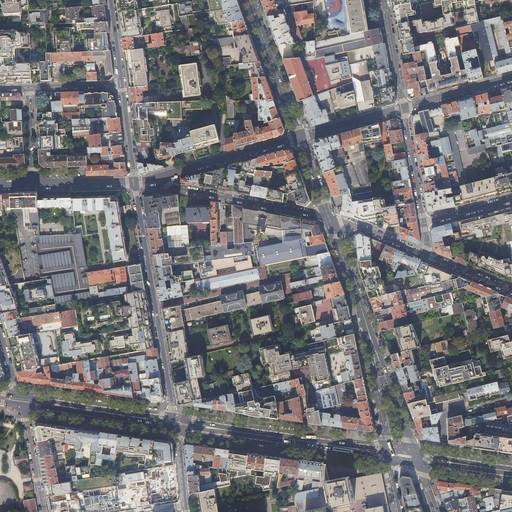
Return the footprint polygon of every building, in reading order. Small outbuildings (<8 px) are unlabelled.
[(5,14),(7,17),(22,16),(21,3),(20,3),(20,0),(19,0),(8,0),(4,5),(5,14)] [(116,0),(119,13),(121,12),(139,9),(138,3),(137,3),(136,0),(116,0)] [(207,0),(209,9),(209,12),(215,11),(240,7),(238,1),(237,0),(207,0)] [(261,0),(263,4),(267,17),(285,14),(289,14),(295,13),(307,11),(313,10),(313,2),(286,6),(287,10),(285,10),(284,9),(281,9),(278,9),(276,4),(277,3),(276,0),(275,0),(261,0)] [(344,0),(350,35),(364,32),(369,31),(363,0),(344,0)] [(511,0),(434,0),(435,3),(435,7),(442,6),(444,14),(454,12),(452,6),(452,5),(457,4),(463,3),(465,10),(476,8),(474,3),(474,1),(478,1),(483,0),(511,0)] [(190,1),(177,3),(179,17),(180,17),(186,16),(192,15),(192,12),(190,1)] [(411,2),(406,3),(394,5),(396,13),(393,13),(394,18),(397,17),(398,24),(409,22),(408,15),(414,14),(415,14),(415,13),(416,13),(416,12),(415,12),(415,11),(414,11),(413,10),(412,10),(411,2)] [(173,26),(171,26),(171,23),(172,23),(173,22),(173,20),(173,18),(173,16),(172,14),(171,13),(170,12),(169,12),(169,9),(170,9),(168,4),(156,6),(139,9),(121,12),(119,13),(120,20),(123,38),(141,36),(142,35),(143,29),(143,28),(142,28),(141,27),(140,18),(138,17),(139,16),(141,17),(144,17),(145,17),(146,17),(147,17),(147,16),(154,15),(155,14),(156,14),(155,16),(157,28),(155,28),(158,33),(163,32),(172,31),(173,26)] [(80,7),(65,8),(67,23),(77,23),(107,22),(105,13),(104,5),(93,6),(91,6),(93,18),(79,18),(79,11),(80,9),(80,7)] [(219,19),(220,24),(231,22),(232,22),(245,20),(242,13),(241,10),(240,7),(215,11),(217,19),(219,19)] [(468,23),(479,21),(476,8),(465,10),(466,15),(465,15),(466,20),(467,20),(468,23)] [(46,24),(48,24),(47,17),(49,17),(48,9),(29,11),(30,24),(46,24)] [(307,15),(307,11),(295,13),(296,19),(294,19),(295,26),(300,43),(303,42),(297,25),(314,23),(314,14),(307,15)] [(454,17),(454,12),(444,14),(444,17),(436,19),(436,20),(432,21),(432,20),(424,22),(423,19),(409,22),(398,24),(401,39),(412,37),(410,26),(417,25),(418,31),(420,32),(428,30),(428,32),(445,28),(444,26),(452,25),(453,24),(451,17),(454,17)] [(285,14),(267,17),(273,31),(278,45),(284,44),(284,42),(289,41),(289,44),(292,43),(295,43),(292,36),(291,36),(289,30),(290,29),(288,24),(287,24),(285,19),(286,19),(285,14)] [(511,56),(511,57),(511,55),(506,33),(505,28),(504,22),(502,15),(483,20),(493,59),(497,74),(506,71),(511,69),(511,56)] [(462,53),(476,49),(482,48),(485,61),(493,59),(483,20),(483,19),(479,21),(468,23),(456,26),(455,27),(456,29),(457,36),(459,43),(460,45),(462,53)] [(248,30),(245,20),(232,22),(231,22),(233,30),(229,31),(229,35),(233,34),(234,36),(250,34),(248,30)] [(108,22),(107,22),(77,23),(78,29),(81,29),(81,28),(94,27),(94,30),(92,30),(92,33),(94,33),(106,32),(109,32),(108,27),(108,22)] [(69,27),(53,28),(53,31),(54,47),(54,52),(73,52),(73,47),(72,35),(69,35),(69,27)] [(315,51),(315,52),(315,54),(315,56),(315,59),(324,57),(334,55),(346,52),(352,51),(372,46),(385,43),(386,43),(385,35),(383,28),(369,31),(364,32),(366,40),(315,51)] [(86,39),(86,51),(108,50),(107,41),(106,32),(94,33),(94,38),(86,39)] [(164,45),(163,32),(158,33),(141,36),(123,38),(122,38),(121,39),(122,45),(123,51),(125,50),(127,50),(138,49),(137,44),(134,45),(133,40),(139,42),(152,40),(153,43),(148,44),(148,47),(164,45)] [(31,64),(16,65),(15,48),(24,47),(23,35),(19,33),(1,33),(0,34),(0,57),(4,57),(5,68),(0,68),(0,83),(9,84),(24,83),(31,83),(31,70),(31,64)] [(252,41),(250,34),(234,36),(207,39),(208,47),(231,44),(231,43),(236,41),(240,52),(242,52),(244,58),(242,58),(243,63),(260,61),(254,47),(252,41)] [(190,41),(189,36),(183,37),(185,45),(172,47),(174,57),(179,56),(179,53),(186,52),(186,55),(192,55),(190,41)] [(450,72),(450,73),(453,84),(468,79),(466,68),(460,70),(455,46),(460,45),(459,43),(457,36),(445,39),(445,40),(449,58),(451,59),(452,65),(451,67),(452,70),(451,70),(450,71),(450,72)] [(413,37),(412,37),(401,39),(404,54),(412,52),(420,51),(418,46),(414,47),(412,38),(413,38),(413,37)] [(197,41),(190,41),(192,55),(199,54),(197,41)] [(315,42),(314,41),(306,42),(306,53),(315,52),(315,51),(315,42)] [(437,88),(446,85),(443,75),(443,74),(443,73),(442,73),(441,73),(440,73),(439,70),(438,69),(436,63),(437,61),(433,43),(432,42),(418,46),(420,51),(423,50),(426,49),(433,78),(429,79),(426,79),(426,80),(429,93),(434,92),(438,91),(437,88)] [(284,44),(278,45),(281,53),(283,59),(294,58),(292,43),(289,44),(284,44)] [(385,47),(385,43),(372,46),(372,47),(372,50),(373,54),(373,55),(374,55),(374,56),(375,56),(377,70),(389,68),(387,58),(387,56),(386,52),(386,51),(385,47)] [(138,49),(127,50),(132,87),(147,86),(148,86),(143,48),(138,49)] [(462,53),(466,68),(468,79),(469,82),(473,81),(476,80),(483,78),(480,66),(472,68),(470,61),(468,60),(469,58),(472,57),(473,58),(474,57),(477,56),(477,54),(476,49),(462,53)] [(40,57),(40,69),(41,80),(49,80),(48,65),(50,65),(51,65),(51,62),(86,60),(87,71),(86,71),(87,81),(97,81),(97,71),(95,71),(95,60),(103,60),(107,80),(110,80),(113,76),(111,58),(110,50),(108,50),(86,51),(84,51),(73,52),(54,52),(46,53),(47,61),(45,62),(45,56),(40,57)] [(352,51),(346,52),(348,61),(349,65),(355,63),(352,51)] [(418,67),(417,63),(422,61),(420,51),(412,52),(414,61),(402,63),(408,96),(411,98),(416,97),(421,95),(418,82),(426,80),(426,79),(423,66),(418,67)] [(35,59),(31,60),(31,64),(31,70),(40,69),(40,57),(40,53),(35,53),(35,59)] [(334,55),(324,57),(326,65),(325,66),(331,85),(340,82),(339,79),(341,78),(341,75),(343,75),(343,76),(350,75),(349,65),(348,61),(338,62),(338,60),(335,60),(334,55)] [(294,58),(283,59),(291,81),(298,102),(302,100),(313,96),(299,57),(295,58),(294,58)] [(252,76),(252,77),(265,76),(263,70),(260,61),(243,63),(239,64),(239,69),(251,67),(251,70),(249,70),(249,76),(252,76)] [(197,63),(181,64),(184,96),(200,94),(199,86),(198,71),(197,63)] [(51,81),(50,65),(48,65),(49,80),(41,80),(42,81),(51,81)] [(390,72),(389,68),(377,70),(380,89),(388,87),(392,86),(391,82),(392,82),(393,81),(392,79),(391,78),(390,77),(390,76),(391,76),(392,75),(391,73),(390,72)] [(453,84),(450,73),(447,74),(443,75),(446,85),(449,84),(453,84)] [(265,76),(252,77),(253,100),(258,100),(273,99),(270,90),(265,76)] [(361,81),(365,101),(374,99),(372,91),(370,79),(361,81)] [(511,85),(506,87),(500,89),(502,95),(504,103),(511,100),(511,85)] [(142,95),(142,91),(148,90),(147,86),(132,87),(130,87),(129,87),(131,103),(144,103),(143,98),(143,96),(142,95)] [(388,87),(380,89),(372,91),(374,99),(376,108),(385,106),(386,105),(394,103),(396,100),(395,93),(393,86),(392,86),(388,87)] [(61,91),(55,92),(55,100),(52,100),(53,111),(55,111),(62,111),(62,108),(62,104),(61,91)] [(79,91),(61,91),(62,104),(79,103),(79,91)] [(330,97),(328,91),(315,95),(318,102),(330,97)] [(356,103),(353,91),(335,96),(339,108),(347,106),(356,103)] [(102,118),(108,118),(112,117),(111,113),(117,113),(116,108),(115,104),(114,100),(114,96),(113,96),(113,95),(112,94),(111,94),(110,94),(110,95),(109,96),(109,98),(108,98),(108,92),(105,92),(101,92),(98,92),(95,92),(92,92),(88,92),(84,92),(84,105),(85,110),(102,109),(102,118)] [(479,95),(473,97),(477,115),(492,112),(488,99),(487,93),(483,94),(479,95)] [(488,99),(492,112),(505,108),(504,103),(502,95),(488,99)] [(314,96),(313,96),(302,100),(312,126),(330,121),(326,108),(321,109),(319,108),(314,96)] [(464,99),(456,101),(459,114),(460,118),(461,120),(477,115),(473,97),(464,99)] [(277,110),(273,99),(258,100),(258,112),(251,111),(251,114),(244,115),(244,118),(243,118),(243,120),(245,120),(251,120),(265,120),(265,123),(280,117),(277,110)] [(171,119),(182,119),(182,110),(201,109),(201,100),(185,101),(162,102),(147,102),(144,103),(131,103),(132,111),(133,111),(133,114),(132,114),(133,119),(135,119),(145,119),(148,119),(148,111),(166,111),(167,119),(171,119)] [(441,106),(441,107),(442,113),(445,125),(447,124),(445,117),(451,116),(450,113),(452,112),(452,115),(459,114),(456,101),(449,103),(441,106)] [(412,122),(414,135),(438,131),(437,130),(438,130),(437,127),(432,128),(432,125),(432,124),(431,124),(430,120),(431,120),(430,119),(429,116),(431,116),(442,113),(441,107),(429,110),(428,109),(422,111),(418,112),(418,113),(412,115),(411,117),(412,122)] [(21,108),(10,108),(11,121),(22,121),(22,114),(21,108)] [(37,112),(37,120),(56,120),(56,119),(55,111),(53,111),(47,111),(47,108),(38,108),(38,112),(37,112)] [(495,126),(500,145),(511,141),(511,133),(509,121),(507,115),(502,121),(503,124),(501,125),(500,122),(495,124),(496,126),(495,126)] [(80,118),(72,119),(73,134),(73,136),(89,135),(91,134),(90,123),(99,123),(99,120),(106,120),(107,123),(108,123),(110,132),(121,131),(120,117),(119,117),(112,117),(108,118),(102,118),(85,118),(84,118),(80,118)] [(251,120),(258,141),(265,139),(282,134),(283,131),(284,129),(283,124),(280,117),(265,123),(265,120),(251,120)] [(396,118),(389,120),(391,131),(401,129),(399,121),(397,119),(396,118)] [(145,119),(135,119),(136,125),(134,125),(136,136),(137,136),(138,141),(149,141),(150,141),(156,142),(155,133),(153,133),(153,131),(154,130),(153,124),(151,122),(149,122),(148,119),(145,119)] [(235,119),(226,119),(225,138),(234,135),(235,119)] [(239,120),(235,119),(234,135),(234,137),(236,147),(244,145),(247,144),(251,143),(258,141),(251,120),(245,120),(245,124),(247,129),(248,129),(248,130),(247,132),(247,131),(244,132),(244,131),(238,133),(236,133),(237,126),(238,126),(239,120)] [(56,129),(56,123),(56,120),(37,120),(37,121),(38,121),(38,124),(37,124),(36,124),(37,131),(39,131),(39,134),(38,134),(38,135),(38,136),(49,135),(65,134),(65,128),(58,129),(56,129)] [(6,125),(7,133),(10,133),(10,134),(23,133),(22,124),(22,121),(11,121),(9,121),(8,121),(4,121),(4,122),(6,125)] [(447,124),(445,125),(454,162),(456,171),(457,175),(460,174),(459,171),(462,171),(453,131),(463,129),(461,121),(457,122),(447,124)] [(363,128),(360,128),(364,146),(383,143),(381,133),(379,123),(378,123),(373,125),(367,126),(365,127),(363,128)] [(195,148),(220,141),(215,124),(190,131),(192,136),(195,148)] [(480,126),(485,143),(486,148),(500,145),(495,126),(484,129),(483,126),(480,126)] [(350,131),(338,134),(342,147),(347,161),(348,164),(366,158),(364,146),(360,128),(357,129),(350,131)] [(401,129),(391,131),(389,131),(391,144),(391,143),(401,142),(403,142),(402,138),(401,129)] [(121,131),(110,132),(111,140),(105,141),(105,146),(107,146),(111,146),(123,145),(122,134),(121,131)] [(438,131),(414,135),(414,137),(416,143),(426,142),(425,138),(427,136),(438,134),(438,131)] [(91,134),(89,135),(91,147),(96,147),(102,147),(100,133),(95,134),(91,134)] [(38,136),(39,148),(39,149),(50,149),(68,148),(67,134),(65,134),(49,135),(38,136)] [(178,153),(195,148),(192,136),(191,136),(191,135),(190,134),(189,134),(188,134),(187,134),(187,135),(186,136),(186,137),(174,141),(175,143),(178,153)] [(324,172),(324,173),(336,168),(334,161),(330,151),(336,149),(339,159),(337,160),(339,165),(339,167),(342,166),(342,163),(347,161),(342,147),(338,134),(332,136),(317,140),(316,143),(314,146),(319,158),(324,172)] [(234,135),(225,138),(224,151),(228,149),(236,147),(234,137),(234,135)] [(447,137),(441,139),(445,157),(451,155),(447,137)] [(138,141),(136,140),(137,146),(139,146),(139,149),(139,151),(140,151),(141,157),(143,158),(144,157),(147,157),(149,156),(149,154),(149,153),(147,149),(148,149),(148,147),(149,146),(149,141),(138,141)] [(511,141),(500,145),(502,151),(504,161),(511,191),(511,141)] [(175,143),(163,142),(162,147),(161,147),(160,149),(155,149),(155,151),(157,159),(178,153),(175,143)] [(426,142),(416,143),(418,155),(420,168),(446,163),(443,153),(440,153),(441,155),(436,157),(429,159),(426,146),(427,145),(427,144),(426,144),(426,142)] [(383,145),(387,161),(392,161),(406,158),(405,153),(405,152),(392,154),(391,143),(391,144),(390,144),(386,144),(383,145)] [(485,143),(468,148),(470,154),(486,150),(486,148),(485,143)] [(124,149),(123,145),(111,146),(112,151),(112,154),(123,153),(124,153),(124,149)] [(91,147),(88,147),(87,154),(87,166),(87,176),(92,175),(114,175),(124,175),(125,173),(126,172),(125,161),(124,161),(113,162),(111,162),(111,165),(114,165),(114,169),(109,169),(109,165),(89,165),(89,163),(90,163),(90,154),(89,154),(89,152),(102,152),(102,146),(102,147),(96,147),(91,147)] [(283,168),(284,170),(285,174),(299,169),(298,167),(299,166),(297,160),(296,161),(295,159),(293,151),(290,150),(286,148),(273,152),(257,157),(256,166),(263,167),(263,165),(268,165),(269,164),(269,162),(273,161),(274,163),(274,164),(275,164),(283,162),(282,161),(284,160),(284,163),(285,165),(283,165),(280,166),(278,166),(278,168),(283,168)] [(51,156),(50,149),(39,149),(39,156),(40,163),(42,165),(44,167),(55,167),(55,155),(51,156)] [(330,151),(334,161),(337,160),(339,159),(336,149),(330,151)] [(491,166),(493,177),(498,195),(511,191),(504,161),(502,151),(497,152),(499,159),(496,160),(495,162),(495,165),(491,166)] [(14,158),(0,158),(0,168),(9,168),(20,168),(24,163),(24,154),(14,155),(14,158)] [(87,154),(68,155),(68,166),(80,166),(87,166),(87,154)] [(68,166),(68,155),(55,155),(55,167),(64,166),(68,166)] [(233,191),(237,192),(237,193),(244,194),(251,195),(255,170),(256,166),(257,157),(238,162),(233,191)] [(336,168),(324,173),(329,184),(333,196),(350,193),(349,188),(370,184),(366,158),(348,164),(342,166),(339,167),(336,168)] [(406,158),(392,161),(393,169),(398,168),(407,166),(407,165),(407,164),(407,163),(406,158)] [(154,171),(168,167),(165,166),(159,165),(144,163),(137,162),(139,172),(140,173),(142,174),(146,173),(154,171)] [(227,167),(226,177),(227,177),(225,190),(233,191),(238,162),(233,164),(228,165),(227,167)] [(456,171),(454,162),(446,163),(448,173),(456,171)] [(434,181),(433,175),(435,175),(434,169),(440,169),(443,182),(449,180),(449,177),(448,175),(448,173),(446,163),(420,168),(421,175),(421,176),(423,183),(434,181)] [(407,166),(398,168),(398,172),(400,171),(402,180),(409,179),(408,169),(407,166)] [(215,178),(214,188),(221,190),(225,191),(225,190),(227,177),(226,177),(227,167),(222,167),(215,169),(215,178)] [(283,168),(278,168),(277,168),(277,172),(275,181),(274,181),(270,180),(267,198),(273,200),(278,200),(284,202),(287,202),(288,193),(293,191),(305,187),(302,179),(299,169),(285,174),(284,170),(283,168)] [(200,180),(215,178),(215,169),(201,173),(200,180)] [(255,170),(251,195),(254,196),(260,197),(263,198),(267,198),(270,180),(271,177),(267,177),(265,187),(262,187),(262,185),(261,185),(262,176),(271,177),(271,172),(272,171),(255,170)] [(457,175),(456,171),(448,173),(448,175),(452,174),(454,176),(456,184),(458,183),(457,175)] [(192,184),(200,186),(200,180),(201,173),(197,174),(181,179),(181,180),(181,182),(192,184)] [(452,189),(451,188),(452,192),(453,196),(455,206),(463,204),(467,203),(477,200),(480,199),(490,197),(498,195),(493,177),(465,184),(459,185),(459,187),(452,189)] [(215,178),(200,180),(200,186),(208,187),(214,188),(215,178)] [(401,180),(391,182),(392,190),(398,189),(397,187),(404,185),(405,188),(411,187),(410,181),(409,179),(402,180),(401,180)] [(435,188),(434,181),(423,183),(423,186),(424,193),(451,188),(449,180),(443,182),(444,185),(441,186),(440,188),(439,188),(439,187),(435,188)] [(371,190),(370,184),(349,188),(350,193),(350,194),(371,190)] [(305,187),(293,191),(288,193),(287,202),(298,204),(306,206),(308,204),(310,201),(308,193),(305,187)] [(398,189),(392,190),(394,200),(398,200),(397,194),(399,193),(399,195),(401,194),(402,199),(403,199),(413,197),(412,192),(411,187),(405,188),(398,189)] [(446,197),(445,194),(452,192),(451,188),(424,193),(425,198),(427,211),(455,206),(453,196),(446,197)] [(37,194),(37,192),(37,191),(16,192),(16,193),(10,193),(11,206),(11,209),(23,208),(24,227),(26,227),(27,231),(33,230),(39,230),(38,208),(37,197),(37,194)] [(144,204),(149,228),(161,227),(158,210),(178,207),(177,195),(170,193),(163,192),(157,193),(153,194),(143,196),(144,204)] [(10,193),(2,193),(2,206),(6,206),(11,206),(10,193)] [(350,193),(333,196),(335,201),(337,206),(342,204),(343,206),(337,208),(340,214),(347,216),(354,218),(355,218),(354,216),(352,205),(352,203),(350,194),(350,193)] [(72,199),(73,207),(73,210),(85,210),(85,211),(88,211),(88,210),(106,209),(107,215),(109,225),(107,225),(108,228),(109,228),(112,248),(112,251),(113,251),(115,261),(127,259),(119,212),(119,207),(117,200),(117,198),(116,197),(115,197),(113,196),(111,196),(72,197),(72,199)] [(42,200),(37,197),(38,208),(43,208),(45,209),(47,209),(49,207),(50,207),(52,209),(54,209),(56,207),(57,207),(59,209),(61,208),(63,207),(64,207),(65,208),(66,209),(69,209),(70,208),(73,207),(72,199),(70,199),(70,198),(66,198),(65,199),(63,199),(62,198),(59,198),(57,200),(56,200),(55,198),(52,198),(50,200),(49,200),(48,198),(45,199),(43,200),(42,200)] [(398,200),(394,200),(395,203),(395,205),(396,206),(414,203),(413,197),(403,199),(404,201),(400,202),(401,203),(399,203),(398,200)] [(383,221),(383,222),(384,224),(391,227),(399,226),(399,225),(398,219),(397,215),(396,208),(396,206),(395,205),(386,207),(385,201),(381,200),(379,199),(378,200),(373,201),(376,219),(376,220),(378,220),(378,222),(383,221)] [(212,201),(210,201),(211,207),(211,221),(212,245),(217,244),(217,243),(216,243),(216,232),(218,232),(218,211),(216,211),(216,209),(220,209),(220,203),(212,201)] [(359,219),(363,220),(371,224),(377,222),(376,220),(376,219),(373,201),(352,205),(354,216),(359,219)] [(414,203),(396,206),(396,208),(399,207),(400,209),(404,209),(405,215),(402,215),(401,214),(397,215),(398,219),(402,218),(406,217),(416,216),(414,203)] [(234,226),(234,243),(244,243),(243,223),(243,220),(240,220),(240,217),(243,217),(242,208),(242,207),(235,206),(232,205),(232,217),(227,217),(228,226),(234,226)] [(158,210),(161,227),(167,227),(165,214),(179,212),(178,207),(158,210)] [(211,221),(211,207),(205,207),(186,207),(187,222),(211,221)] [(508,258),(503,259),(507,279),(511,281),(511,209),(511,207),(493,212),(496,226),(497,233),(502,232),(500,225),(501,225),(508,258)] [(243,220),(243,223),(258,226),(257,230),(266,232),(267,228),(282,231),(282,216),(242,208),(243,217),(243,220)] [(165,214),(167,227),(180,226),(179,212),(165,214)] [(484,214),(478,216),(483,236),(483,234),(482,231),(492,229),(491,227),(493,227),(496,226),(493,212),(487,213),(484,214)] [(299,218),(282,214),(282,216),(282,231),(283,240),(283,242),(302,238),(301,218),(299,218)] [(466,219),(469,233),(470,236),(472,236),(476,235),(476,237),(477,237),(483,236),(478,216),(466,219)] [(308,219),(301,218),(302,238),(304,238),(309,237),(322,234),(321,230),(319,226),(318,223),(317,222),(315,221),(308,219)] [(400,227),(400,236),(401,237),(406,240),(408,241),(410,230),(409,229),(408,229),(402,226),(402,224),(403,224),(402,218),(398,219),(399,225),(399,226),(400,227)] [(466,219),(456,221),(458,229),(458,232),(459,235),(469,233),(466,219)] [(410,230),(408,241),(414,243),(417,244),(420,242),(417,221),(407,223),(408,228),(413,228),(413,231),(410,230)] [(448,223),(444,224),(447,235),(450,234),(450,235),(450,236),(451,236),(452,236),(454,236),(455,239),(460,238),(459,235),(458,232),(453,233),(452,230),(451,223),(448,223)] [(432,235),(433,243),(443,241),(442,236),(447,235),(444,224),(441,225),(433,227),(432,229),(431,230),(432,235)] [(36,238),(36,244),(74,242),(78,268),(86,267),(81,238),(80,234),(83,234),(82,225),(75,226),(76,234),(39,235),(35,236),(36,238)] [(162,240),(162,238),(159,239),(159,236),(161,236),(161,235),(165,235),(165,236),(167,236),(168,248),(176,247),(188,246),(187,226),(180,226),(167,227),(161,227),(149,228),(147,228),(148,233),(149,240),(151,249),(152,254),(153,254),(165,252),(164,248),(162,240)] [(356,236),(352,236),(353,247),(357,247),(357,250),(358,260),(371,259),(370,245),(374,245),(374,240),(359,233),(357,235),(356,236)] [(252,242),(255,255),(257,267),(264,265),(309,256),(329,252),(329,251),(325,242),(322,234),(309,237),(304,238),(302,238),(283,242),(283,240),(269,241),(253,242),(252,242)] [(460,238),(455,239),(448,241),(449,246),(450,247),(456,245),(461,244),(460,238)] [(443,241),(433,243),(434,249),(437,253),(443,255),(450,258),(452,256),(450,247),(449,246),(447,246),(446,245),(445,245),(445,246),(444,246),(443,241)] [(217,244),(212,245),(212,252),(215,252),(216,260),(250,255),(255,255),(252,242),(227,245),(227,244),(221,244),(217,244)] [(378,242),(373,259),(379,258),(385,244),(378,242)] [(385,244),(379,258),(382,260),(383,258),(382,257),(383,256),(390,259),(390,260),(389,260),(388,262),(391,264),(393,259),(395,249),(391,247),(387,245),(385,244)] [(165,252),(153,254),(154,261),(155,268),(168,265),(172,265),(180,264),(198,262),(216,260),(215,252),(212,252),(212,245),(188,246),(176,247),(168,248),(164,248),(165,252)] [(17,270),(17,269),(16,268),(22,267),(20,249),(15,249),(0,252),(0,286),(10,284),(9,282),(7,276),(12,275),(14,274),(15,273),(16,272),(16,271),(17,270)] [(399,250),(395,249),(393,259),(401,263),(405,253),(399,250)] [(69,250),(37,255),(39,269),(72,265),(69,250)] [(473,265),(478,267),(478,269),(479,269),(484,272),(484,271),(485,271),(485,272),(490,274),(491,274),(491,275),(496,277),(497,276),(498,276),(502,277),(507,279),(503,259),(498,260),(489,256),(488,259),(486,258),(486,257),(485,257),(485,256),(484,256),(483,256),(482,256),(477,254),(478,253),(474,251),(472,252),(463,254),(466,263),(467,262),(473,265)] [(329,252),(309,256),(311,269),(319,267),(333,264),(331,258),(329,252)] [(457,255),(455,260),(459,262),(466,265),(466,263),(463,254),(458,255),(457,255)] [(250,255),(216,260),(198,262),(201,278),(217,275),(216,269),(236,265),(237,271),(253,268),(250,255)] [(416,258),(412,256),(408,265),(415,269),(416,267),(417,267),(420,261),(420,259),(416,258)] [(373,259),(371,259),(372,264),(372,266),(377,266),(377,265),(378,265),(380,265),(379,258),(373,259)] [(383,281),(381,281),(381,274),(377,266),(372,266),(372,264),(371,259),(358,260),(359,268),(359,269),(360,274),(364,285),(366,288),(367,291),(370,299),(394,292),(392,286),(386,288),(384,286),(383,281)] [(393,259),(391,264),(391,265),(391,267),(398,270),(401,263),(393,259)] [(416,270),(417,274),(418,280),(423,279),(424,286),(431,285),(458,278),(458,277),(450,273),(450,275),(444,272),(445,271),(439,269),(420,261),(417,267),(416,269),(416,270)] [(144,283),(141,264),(129,266),(133,291),(144,290),(145,290),(144,283)] [(320,274),(320,276),(336,273),(335,269),(333,264),(319,267),(320,271),(322,271),(322,274),(320,274)] [(168,265),(155,268),(156,271),(158,281),(158,282),(159,287),(167,285),(172,284),(180,282),(185,281),(193,280),(194,280),(192,270),(173,272),(172,265),(168,265)] [(264,265),(257,267),(260,280),(267,278),(264,265)] [(124,266),(114,268),(116,282),(126,281),(124,266)] [(201,278),(194,280),(197,293),(260,280),(257,267),(253,268),(237,271),(217,275),(201,278)] [(93,271),(87,272),(89,284),(90,291),(90,294),(98,293),(96,285),(96,286),(95,285),(99,284),(99,285),(115,282),(113,268),(99,270),(93,271)] [(398,270),(394,278),(403,277),(417,274),(416,270),(416,269),(406,271),(406,270),(400,271),(398,270)] [(39,277),(39,280),(47,279),(51,278),(53,289),(75,286),(73,272),(39,277)] [(89,284),(87,272),(83,273),(83,274),(81,275),(82,285),(89,284)] [(320,276),(290,283),(291,288),(306,285),(306,284),(309,284),(318,282),(318,280),(323,279),(325,285),(340,282),(338,277),(336,273),(320,276)] [(424,286),(405,291),(406,293),(408,303),(410,302),(415,301),(421,300),(426,298),(435,296),(443,294),(450,292),(449,291),(461,288),(462,287),(470,284),(471,281),(466,279),(465,279),(459,276),(458,277),(458,278),(431,285),(424,286)] [(28,301),(54,297),(53,289),(51,278),(47,279),(48,284),(45,285),(44,283),(42,283),(42,286),(32,288),(32,285),(25,286),(26,289),(24,289),(26,300),(27,300),(28,301)] [(259,290),(282,285),(281,281),(258,286),(259,290)] [(471,281),(470,284),(462,287),(462,288),(472,292),(481,295),(481,297),(497,293),(498,292),(494,291),(484,287),(476,283),(471,281)] [(167,285),(159,287),(157,287),(158,290),(159,297),(160,301),(183,296),(180,282),(172,284),(173,288),(172,288),(171,288),(170,288),(169,289),(168,289),(167,289),(167,285)] [(340,282),(325,285),(324,285),(327,299),(330,298),(344,295),(342,288),(340,282)] [(393,284),(393,283),(384,286),(386,288),(392,286),(394,292),(399,291),(398,286),(397,286),(393,284)] [(0,311),(1,313),(14,310),(17,310),(16,306),(17,306),(16,302),(15,298),(14,299),(13,292),(11,288),(10,285),(10,284),(0,286),(0,311)] [(187,316),(186,309),(181,310),(181,305),(162,308),(165,326),(165,329),(166,332),(167,332),(169,332),(183,328),(184,328),(183,320),(224,311),(246,306),(262,302),(284,297),(282,285),(259,290),(260,291),(243,294),(221,299),(222,301),(217,301),(219,309),(187,316)] [(98,293),(99,297),(127,292),(128,292),(127,287),(106,290),(106,291),(98,293)] [(450,292),(443,294),(444,299),(443,301),(438,302),(437,301),(435,296),(426,298),(427,304),(428,310),(434,309),(438,308),(445,306),(451,304),(461,302),(464,301),(462,295),(463,294),(462,292),(461,288),(449,291),(450,292)] [(149,311),(148,304),(149,303),(148,300),(147,299),(146,295),(146,293),(145,291),(144,290),(133,291),(128,292),(127,292),(129,303),(130,304),(130,303),(130,305),(122,306),(121,302),(120,302),(117,301),(113,302),(111,303),(111,304),(110,304),(110,305),(108,304),(107,305),(106,305),(106,304),(104,303),(85,306),(85,308),(83,310),(82,309),(81,311),(83,325),(84,326),(86,325),(87,326),(88,326),(89,328),(101,326),(101,324),(123,321),(123,320),(123,319),(131,317),(131,321),(120,323),(121,330),(133,328),(150,325),(151,324),(150,322),(151,321),(150,316),(150,314),(150,312),(149,311)] [(221,299),(243,294),(242,290),(220,295),(221,299)] [(311,290),(292,295),(294,302),(300,301),(300,299),(302,299),(302,298),(304,297),(304,298),(306,298),(306,299),(312,298),(311,290)] [(399,291),(394,292),(370,299),(372,307),(374,312),(383,309),(381,302),(392,299),(394,307),(403,304),(400,293),(403,292),(404,293),(406,293),(405,291),(405,290),(399,291)] [(90,291),(54,297),(55,304),(67,302),(72,301),(91,298),(90,294),(90,291)] [(505,296),(497,293),(481,297),(485,314),(487,314),(489,312),(500,309),(501,307),(505,296)] [(313,324),(314,328),(319,327),(334,323),(344,321),(351,319),(350,310),(349,306),(347,307),(344,295),(330,298),(333,309),(332,309),(335,319),(313,324)] [(511,298),(509,297),(506,295),(505,296),(501,307),(511,311),(511,298)] [(415,301),(410,302),(410,308),(427,304),(426,298),(421,300),(421,303),(415,304),(415,301)] [(383,309),(394,307),(392,299),(381,302),(383,309)] [(311,302),(310,303),(311,305),(298,308),(299,314),(298,314),(299,319),(300,318),(302,324),(302,325),(304,324),(315,321),(312,307),(322,304),(321,300),(311,302)] [(217,301),(186,309),(187,316),(219,309),(217,301)] [(461,302),(451,304),(453,311),(450,311),(448,311),(449,315),(464,312),(463,310),(461,302)] [(383,309),(374,312),(376,316),(391,312),(392,315),(377,319),(378,323),(397,318),(407,316),(406,311),(405,309),(409,308),(407,303),(403,304),(394,307),(383,309)] [(428,310),(427,304),(410,308),(409,308),(410,310),(411,315),(428,310)] [(73,309),(68,310),(59,312),(61,321),(62,328),(73,326),(77,325),(75,309),(73,309)] [(468,309),(463,310),(464,312),(468,329),(469,334),(478,332),(476,321),(475,321),(475,320),(476,320),(477,319),(477,318),(477,317),(477,316),(476,315),(475,315),(475,312),(470,309),(469,309),(468,309)] [(489,312),(493,328),(504,326),(500,309),(489,312)] [(14,310),(1,313),(2,317),(3,320),(24,317),(24,314),(22,314),(22,313),(14,314),(14,310)] [(24,317),(3,320),(5,326),(8,337),(9,337),(21,335),(20,330),(19,328),(61,321),(59,312),(24,317)] [(269,315),(250,319),(254,335),(272,331),(269,315)] [(397,320),(397,318),(378,323),(380,329),(381,331),(395,328),(394,321),(397,320)] [(334,323),(319,327),(323,341),(324,341),(336,338),(337,337),(334,323)] [(411,324),(395,328),(381,331),(386,343),(388,350),(389,353),(390,355),(397,353),(396,348),(400,347),(401,352),(408,350),(419,347),(419,346),(418,346),(416,339),(414,332),(413,332),(411,324)] [(150,325),(133,328),(133,330),(133,333),(132,333),(131,333),(129,333),(126,334),(121,335),(112,336),(112,340),(110,341),(111,348),(112,348),(113,347),(114,351),(129,349),(129,345),(132,345),(133,344),(134,349),(136,349),(137,352),(146,350),(153,349),(152,341),(151,331),(150,325)] [(227,325),(208,329),(212,345),(230,341),(227,325)] [(74,332),(73,326),(62,328),(59,328),(62,349),(64,348),(65,353),(66,354),(68,356),(75,355),(77,354),(78,361),(82,361),(88,360),(87,355),(88,353),(94,352),(94,354),(100,353),(101,351),(101,348),(100,348),(99,344),(100,344),(100,341),(97,339),(92,340),(90,342),(89,341),(84,342),(81,342),(76,342),(76,341),(75,338),(74,334),(74,332)] [(186,342),(183,328),(169,332),(171,343),(169,343),(171,352),(172,352),(173,356),(174,361),(184,358),(188,357),(186,344),(187,344),(187,341),(186,342)] [(21,335),(9,337),(18,371),(49,366),(60,364),(58,357),(37,360),(32,340),(31,333),(21,335)] [(338,349),(343,352),(344,352),(357,349),(356,341),(354,334),(347,335),(346,336),(337,337),(336,338),(338,349)] [(511,334),(490,339),(493,351),(504,349),(506,358),(511,356),(511,334)] [(450,355),(447,340),(434,343),(438,358),(443,356),(450,355)] [(323,341),(317,342),(320,357),(325,356),(324,353),(324,352),(326,351),(324,341),(323,341)] [(317,342),(308,344),(309,351),(305,352),(295,354),(294,354),(294,355),(293,355),(290,356),(290,353),(286,354),(280,355),(280,352),(279,351),(261,355),(262,356),(263,364),(263,365),(270,363),(271,367),(274,383),(274,384),(292,380),(289,371),(309,367),(311,377),(312,376),(314,387),(315,391),(332,386),(331,381),(325,356),(320,357),(317,342)] [(260,348),(261,355),(279,351),(278,345),(278,344),(260,348)] [(154,349),(153,349),(146,350),(147,354),(128,357),(129,358),(129,363),(136,362),(141,361),(157,359),(159,359),(158,353),(157,348),(154,349)] [(340,373),(342,383),(344,383),(353,380),(363,377),(360,363),(358,351),(357,349),(344,352),(346,360),(345,362),(347,372),(340,373)] [(397,353),(390,355),(391,359),(393,364),(395,369),(412,364),(408,350),(401,352),(397,353)] [(325,356),(331,381),(333,381),(326,353),(324,353),(325,356)] [(202,354),(188,357),(184,358),(188,380),(197,378),(204,377),(204,374),(205,374),(202,354)] [(109,361),(108,356),(96,358),(97,364),(98,369),(102,369),(106,368),(110,367),(109,361)] [(438,358),(430,360),(431,364),(432,364),(435,375),(434,375),(435,379),(438,378),(439,384),(445,383),(446,384),(452,383),(452,381),(463,378),(464,380),(470,378),(470,376),(478,374),(479,376),(483,375),(482,372),(479,361),(472,362),(472,359),(446,366),(443,356),(438,358)] [(158,367),(157,359),(141,361),(142,366),(145,366),(147,373),(139,374),(140,380),(141,380),(150,379),(160,377),(159,372),(158,367)] [(80,380),(78,380),(79,373),(78,373),(73,374),(73,388),(79,389),(89,391),(97,392),(105,393),(103,379),(99,379),(99,378),(99,375),(98,369),(97,364),(91,365),(92,370),(90,371),(89,360),(88,360),(82,361),(83,372),(85,382),(80,382),(80,380)] [(452,381),(452,383),(446,384),(445,383),(439,384),(438,378),(435,379),(434,375),(435,375),(432,364),(431,364),(430,360),(435,380),(436,379),(437,385),(438,385),(438,387),(485,375),(484,371),(482,372),(483,375),(479,376),(478,374),(470,376),(470,378),(464,380),(463,378),(452,381)] [(76,362),(60,364),(49,366),(52,385),(73,388),(73,374),(73,371),(70,372),(66,374),(66,379),(63,379),(63,375),(65,369),(71,368),(71,366),(71,365),(75,364),(76,363),(78,373),(79,373),(83,372),(82,361),(78,361),(76,362)] [(136,362),(129,363),(128,363),(129,368),(129,369),(129,371),(132,370),(133,374),(130,374),(131,382),(139,381),(136,362)] [(116,397),(119,397),(122,398),(123,396),(127,396),(127,399),(130,399),(133,400),(133,397),(131,382),(130,374),(129,371),(129,369),(124,370),(124,368),(129,368),(128,363),(123,364),(123,365),(119,366),(120,370),(112,372),(111,367),(110,367),(106,368),(107,378),(106,378),(106,375),(101,376),(99,378),(99,379),(103,379),(105,393),(110,394),(116,395),(116,397)] [(407,379),(410,378),(411,382),(415,381),(419,380),(419,378),(418,379),(416,371),(415,371),(413,364),(412,364),(395,369),(396,373),(399,381),(401,385),(408,383),(407,379)] [(18,371),(16,371),(18,376),(19,381),(20,381),(20,384),(30,386),(40,387),(40,384),(43,384),(48,385),(52,385),(49,366),(18,371)] [(502,369),(494,371),(496,379),(504,377),(502,369)] [(239,393),(252,389),(248,373),(232,377),(235,387),(237,386),(238,393),(239,393)] [(151,394),(150,400),(161,401),(162,400),(163,398),(162,387),(161,382),(160,377),(150,379),(150,385),(154,384),(155,391),(151,391),(151,394)] [(365,384),(363,377),(353,380),(357,399),(351,401),(352,403),(368,400),(367,395),(365,384)] [(188,380),(175,383),(178,398),(178,400),(180,402),(182,404),(183,404),(184,404),(184,405),(195,406),(196,400),(202,399),(197,378),(188,380)] [(143,385),(144,385),(143,388),(142,388),(142,390),(140,390),(139,381),(131,382),(133,397),(138,398),(145,399),(150,400),(151,394),(151,391),(150,389),(150,388),(150,385),(150,379),(141,380),(141,382),(142,381),(143,385)] [(274,384),(273,384),(275,391),(286,389),(291,388),(296,386),(299,396),(304,394),(305,394),(303,384),(300,385),(298,379),(292,380),(274,384)] [(507,379),(502,380),(503,382),(498,383),(500,392),(500,394),(503,393),(507,392),(510,391),(507,379)] [(427,387),(428,387),(427,384),(421,385),(421,384),(421,383),(418,384),(419,385),(416,385),(415,381),(411,382),(408,383),(401,385),(403,390),(404,393),(413,391),(427,387)] [(498,383),(497,381),(490,383),(492,393),(494,392),(494,393),(495,393),(500,392),(498,383)] [(342,383),(334,386),(338,406),(348,404),(344,383),(342,383)] [(492,393),(490,383),(482,385),(485,396),(488,395),(493,394),(492,393)] [(482,385),(466,389),(469,400),(485,396),(482,385)] [(332,386),(315,391),(318,403),(322,425),(329,426),(336,427),(343,428),(340,415),(340,412),(338,406),(334,386),(332,386)] [(407,403),(434,396),(432,386),(428,387),(427,387),(428,390),(414,394),(413,391),(404,393),(406,398),(407,403)] [(259,416),(267,417),(268,417),(270,417),(279,418),(276,403),(275,396),(265,398),(262,398),(261,398),(258,397),(257,395),(256,393),(255,389),(252,389),(239,393),(241,404),(235,405),(233,394),(225,395),(227,411),(229,411),(228,414),(233,415),(235,415),(240,416),(241,413),(247,415),(253,416),(259,416)] [(459,398),(457,391),(434,396),(407,403),(409,407),(413,418),(413,419),(419,417),(429,415),(439,412),(438,409),(437,409),(431,410),(429,404),(427,405),(427,403),(435,401),(435,404),(459,398)] [(304,394),(299,396),(298,396),(298,397),(289,400),(290,409),(293,409),(293,411),(290,412),(289,412),(290,414),(284,414),(282,402),(276,403),(279,418),(294,421),(309,423),(307,413),(301,414),(299,398),(300,398),(301,399),(305,398),(304,394)] [(225,395),(221,396),(220,396),(219,399),(213,399),(213,409),(219,410),(220,410),(227,411),(225,395)] [(212,411),(213,409),(213,399),(213,397),(211,398),(209,399),(209,400),(206,401),(206,399),(202,399),(196,400),(195,406),(197,407),(202,407),(203,407),(207,408),(207,411),(209,411),(212,411)] [(348,404),(338,406),(340,412),(359,409),(360,416),(362,416),(361,418),(340,415),(343,428),(348,428),(359,430),(372,432),(374,429),(371,415),(368,400),(352,403),(348,404)] [(322,425),(318,403),(309,405),(308,406),(306,407),(307,413),(309,423),(322,425)] [(494,408),(495,411),(497,418),(501,417),(501,415),(507,414),(506,409),(505,406),(494,408)] [(495,411),(483,414),(484,421),(497,418),(495,411)] [(442,412),(439,412),(429,415),(430,419),(431,424),(436,423),(439,417),(442,412)] [(480,422),(472,424),(467,425),(469,431),(469,435),(469,440),(466,440),(466,445),(468,446),(480,447),(494,449),(506,451),(511,451),(511,414),(507,415),(501,417),(497,418),(484,421),(480,422)] [(440,441),(436,423),(431,424),(432,427),(428,427),(427,423),(422,424),(422,422),(422,421),(430,419),(429,415),(419,417),(424,439),(440,441)] [(447,422),(448,440),(459,437),(459,430),(458,427),(463,426),(464,426),(462,418),(461,415),(454,416),(447,418),(447,422)] [(470,416),(462,418),(464,426),(467,425),(472,424),(470,419),(471,419),(470,417),(470,416)] [(419,417),(413,419),(417,430),(418,432),(420,438),(424,439),(419,417)] [(35,427),(34,428),(36,440),(37,445),(38,449),(39,456),(53,454),(51,447),(48,447),(48,446),(51,446),(50,436),(64,439),(64,440),(66,440),(67,427),(52,425),(40,423),(38,423),(37,424),(36,425),(35,426),(35,427)] [(74,428),(67,427),(66,440),(65,448),(68,448),(68,443),(76,444),(76,445),(78,445),(80,429),(74,428)] [(86,430),(80,429),(78,445),(76,460),(79,461),(80,459),(82,459),(83,452),(81,451),(82,444),(82,443),(81,443),(82,442),(83,442),(83,443),(84,443),(84,444),(86,444),(87,444),(88,444),(88,443),(88,442),(92,443),(90,456),(88,464),(95,465),(100,432),(94,431),(86,430)] [(118,434),(113,433),(106,432),(100,432),(95,465),(101,465),(102,459),(114,460),(115,452),(118,434)] [(154,450),(155,450),(156,440),(138,437),(118,434),(115,452),(126,453),(126,455),(135,456),(145,455),(144,465),(138,464),(137,470),(152,468),(154,456),(154,450)] [(459,437),(448,440),(448,443),(451,443),(455,444),(464,445),(466,445),(466,440),(465,436),(459,437)] [(171,443),(169,442),(162,441),(156,440),(155,450),(154,450),(154,456),(157,456),(159,457),(158,460),(158,461),(160,463),(164,462),(164,466),(174,464),(173,456),(172,444),(171,443)] [(195,446),(194,445),(195,442),(190,442),(187,441),(187,444),(184,446),(186,459),(187,471),(193,471),(194,475),(198,475),(203,475),(210,474),(208,467),(204,466),(204,469),(200,469),(201,465),(198,465),(195,464),(195,463),(192,462),(195,446)] [(201,446),(195,446),(192,462),(195,463),(195,460),(202,460),(201,462),(203,462),(205,462),(205,457),(208,457),(208,460),(209,460),(210,457),(211,457),(210,461),(213,461),(215,448),(208,447),(201,446)] [(222,449),(215,448),(213,461),(212,467),(226,469),(229,450),(222,449)] [(239,452),(229,450),(226,469),(233,470),(245,472),(246,468),(248,453),(239,452)] [(264,470),(266,456),(257,454),(248,453),(246,468),(264,470)] [(53,454),(39,456),(40,458),(42,471),(55,468),(54,462),(51,462),(51,461),(54,461),(53,454)] [(27,456),(15,458),(16,464),(28,462),(27,457),(27,456)] [(263,477),(264,491),(277,488),(279,474),(279,472),(281,458),(271,456),(266,456),(264,470),(263,477)] [(279,474),(277,488),(297,484),(297,479),(298,475),(300,461),(294,460),(290,459),(286,459),(281,458),(279,472),(294,474),(294,480),(280,482),(282,475),(279,474)] [(300,461),(298,475),(320,478),(322,464),(316,463),(312,462),(306,461),(300,461)] [(165,477),(175,476),(174,470),(174,464),(164,466),(164,470),(163,470),(163,472),(165,472),(165,477)] [(389,511),(385,493),(383,479),(381,473),(360,477),(350,479),(349,476),(345,477),(337,478),(328,480),(327,472),(325,464),(323,464),(322,464),(320,478),(319,480),(317,497),(303,499),(305,511),(322,511),(322,508),(354,502),(354,501),(367,499),(368,508),(366,508),(367,511),(389,511)] [(72,465),(65,467),(67,477),(75,476),(74,477),(75,480),(77,480),(76,473),(75,467),(72,468),(72,465)] [(159,467),(152,468),(137,470),(133,471),(134,477),(160,473),(159,467)] [(264,491),(263,477),(235,483),(233,470),(226,469),(212,467),(209,467),(208,467),(210,474),(213,488),(213,489),(235,484),(237,495),(259,491),(264,491)] [(55,468),(42,471),(42,473),(43,478),(45,485),(59,483),(56,468),(55,468)] [(94,470),(76,473),(77,480),(93,477),(94,470)] [(122,473),(114,474),(116,485),(124,484),(122,473)] [(59,483),(45,485),(46,490),(46,492),(48,491),(49,496),(113,486),(116,485),(114,474),(93,477),(77,480),(75,480),(63,482),(60,483),(59,483)] [(213,488),(210,474),(203,475),(206,484),(201,485),(202,491),(213,488)] [(194,475),(187,475),(189,494),(190,494),(199,491),(200,491),(198,475),(194,475)] [(402,490),(403,495),(416,492),(413,484),(410,477),(407,476),(402,475),(400,478),(402,490)] [(438,478),(438,481),(437,486),(439,490),(440,494),(449,492),(449,491),(453,490),(454,483),(455,483),(455,480),(454,480),(441,478),(439,477),(438,478)] [(302,480),(297,479),(297,484),(294,501),(303,499),(317,497),(319,480),(313,480),(311,490),(301,492),(302,480)] [(455,483),(454,483),(453,490),(453,492),(456,491),(458,491),(460,498),(463,498),(465,497),(467,497),(467,495),(464,495),(463,490),(465,490),(469,489),(470,496),(480,494),(478,486),(467,485),(455,483)] [(218,511),(213,489),(213,488),(202,491),(200,491),(199,491),(203,511),(218,511)] [(491,488),(489,488),(488,493),(485,493),(485,496),(494,494),(495,489),(491,488)] [(479,511),(489,511),(492,511),(498,510),(499,510),(502,490),(498,489),(495,489),(494,494),(493,497),(484,499),(482,499),(483,502),(484,501),(486,509),(479,510),(479,511)] [(498,511),(511,511),(511,491),(504,490),(502,490),(499,510),(498,510),(498,511)] [(456,491),(453,492),(449,492),(440,494),(442,498),(443,502),(457,499),(456,491)] [(416,492),(403,495),(403,498),(404,501),(418,498),(417,493),(416,492)] [(465,497),(468,508),(468,511),(476,511),(476,509),(478,508),(478,505),(475,505),(473,498),(476,497),(476,499),(480,498),(480,497),(480,494),(470,496),(467,497),(465,497)] [(457,499),(443,502),(445,506),(445,508),(447,511),(468,508),(465,497),(463,498),(460,498),(457,499)] [(418,498),(404,501),(405,505),(405,508),(421,506),(420,502),(418,498)] [(36,511),(35,499),(23,501),(24,511),(36,511)] [(303,499),(294,501),(295,506),(296,511),(299,511),(305,511),(303,499)]
